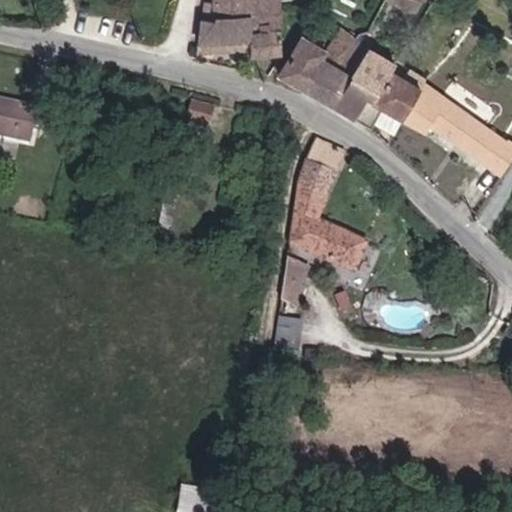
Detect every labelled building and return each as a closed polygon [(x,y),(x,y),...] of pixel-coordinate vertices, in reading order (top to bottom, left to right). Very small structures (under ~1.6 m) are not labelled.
[(278,1),(278,0),(213,0),(213,3),(204,2),(201,18),(250,15),(280,13),(278,1)] [(280,13),(250,15),(251,40),(251,50),(251,55),(282,53),(280,13)] [(250,15),(201,18),(198,43),(251,40),(250,15)] [(363,42),(339,28),(326,51),(322,58),(304,90),(332,105),(368,47),(369,46),(368,45),(370,41),(365,38),(363,42)] [(303,90),(322,58),(326,51),(301,37),(279,75),(303,90)] [(251,50),(251,40),(198,43),(198,53),(251,50)] [(332,105),(355,118),(365,98),(372,102),(382,86),(391,71),(392,68),(395,63),(368,47),(332,105)] [(506,142),(424,82),(409,73),(405,79),(391,71),(382,86),(372,102),(425,132),(430,125),(500,174),(501,174),(511,158),(511,141),(508,139),(506,142)] [(0,134),(30,141),(37,108),(0,100),(0,134)] [(208,129),(214,106),(193,101),(190,100),(184,122),(208,129)] [(204,148),(208,129),(183,122),(178,141),(200,147),(204,148)] [(500,174),(430,125),(425,132),(495,182),(500,174)] [(315,220),(346,153),(315,139),(306,159),(298,182),(294,212),(289,242),(353,271),(365,244),(315,220)] [(198,196),(208,151),(184,146),(173,194),(178,194),(187,196),(189,194),(198,196)] [(241,247),(243,236),(228,233),(226,243),(241,247)] [(367,276),(379,250),(365,244),(353,271),(367,276)] [(287,257),(284,275),(299,282),(306,266),(287,257)] [(284,275),(281,297),(293,298),(300,282),(299,282),(284,275)] [(304,348),(307,318),(281,316),(279,346),(304,348)] [(214,511),(218,491),(181,485),(176,511),(214,511)]
